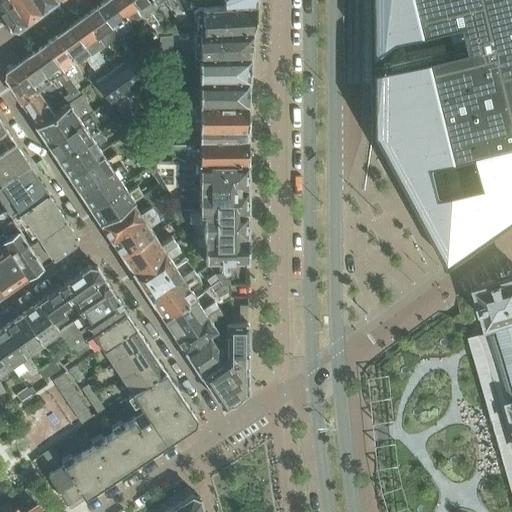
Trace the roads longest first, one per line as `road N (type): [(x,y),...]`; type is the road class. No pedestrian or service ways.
road 1 (tertiary): [(308,0),(312,375)]
road 2 (tertiary): [(337,360),(334,0)]
road 3 (residential): [(96,234),(231,427)]
road 4 (unclassified): [(511,236),(337,360)]
road 5 (residential): [(0,87),(96,234)]
road 6 (residential): [(231,427),(100,511)]
road 7 (tertiary): [(355,511),(337,360)]
road 8 (tertiary): [(312,375),(328,511)]
